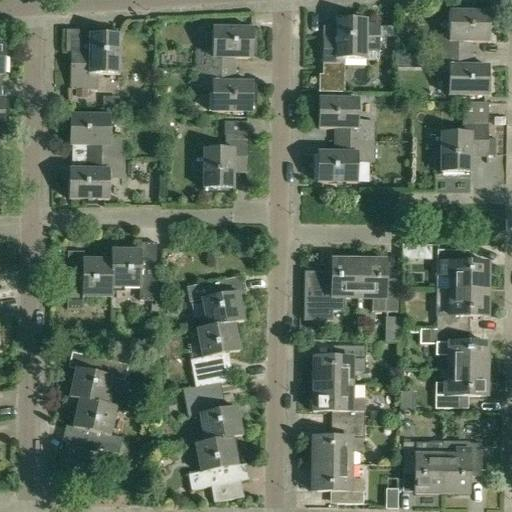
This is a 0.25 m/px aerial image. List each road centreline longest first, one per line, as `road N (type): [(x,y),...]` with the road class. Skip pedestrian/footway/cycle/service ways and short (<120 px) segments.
road 1 (residential): [(277,511),(280,216)]
road 2 (residential): [(25,511),(30,226)]
road 3 (residential): [(30,226),(33,9)]
road 4 (residential): [(280,216),(282,0)]
road 5 (residential): [(30,226),(172,220)]
road 6 (residential): [(280,216),(302,235),(405,235)]
